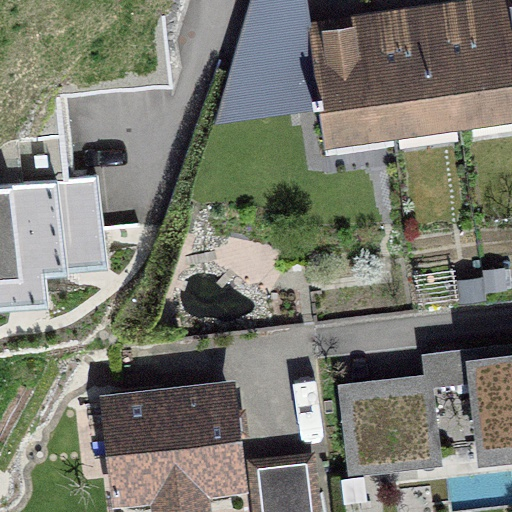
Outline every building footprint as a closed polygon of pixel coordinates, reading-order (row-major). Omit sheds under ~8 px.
[(324,130),(393,121),(379,23),(345,27),(310,31),(305,0),(250,0),(219,108),(315,104),(315,113),(322,113),(324,130)] [(459,112),(511,105),(511,9),(511,4),(478,8),(445,13),(459,112)] [(393,121),(459,112),(445,13),(412,18),(379,23),(393,121)] [(0,278),(107,266),(96,174),(0,184),(0,278)] [(511,356),(475,360),(484,441),(511,437),(511,356)] [(200,482),(239,478),(232,418),(229,389),(159,397),(109,403),(120,492),(159,487),(162,507),(203,502),(200,482)] [(351,470),(440,460),(433,398),(344,408),(351,470)] [(284,478),(257,482),(260,511),(315,511),(311,475),(284,478)]
